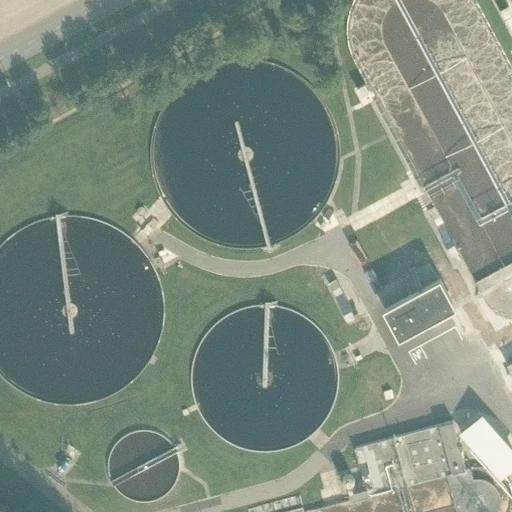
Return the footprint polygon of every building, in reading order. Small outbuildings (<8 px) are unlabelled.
[(350,19),(349,33),(351,48),(357,61),(395,133),(391,135),(419,188),(423,185),(434,206),(427,210),(447,247),(454,244),(485,300),(490,308),(498,314),(507,317),(511,317),(511,74),(472,0),(356,0),(354,4),(350,19)] [(347,318),(355,314),(336,278),(328,283),(347,318)] [(395,337),(451,307),(437,280),(380,310),(395,337)] [(511,466),(511,446),(482,412),(464,429),(503,474),(511,466)] [(451,424),(367,447),(379,495),(448,477),(456,511),(508,511),(510,503),(507,488),(498,477),(485,471),(467,471),(451,424)]
